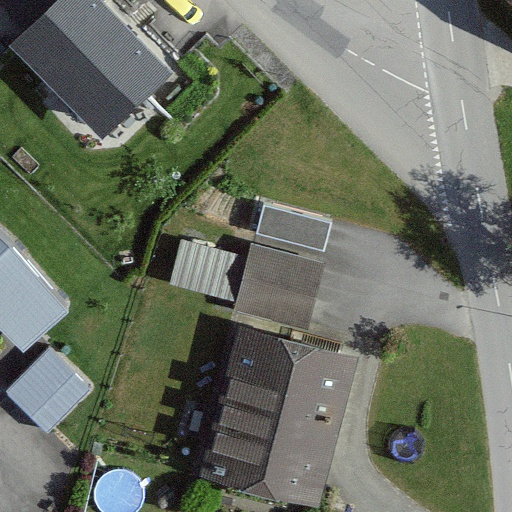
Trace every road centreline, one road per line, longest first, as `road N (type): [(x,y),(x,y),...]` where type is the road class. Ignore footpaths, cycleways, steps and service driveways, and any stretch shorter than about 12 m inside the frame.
road 1 (unclassified): [(462,92),(511,379)]
road 2 (residential): [(266,0),(363,64),(462,92)]
